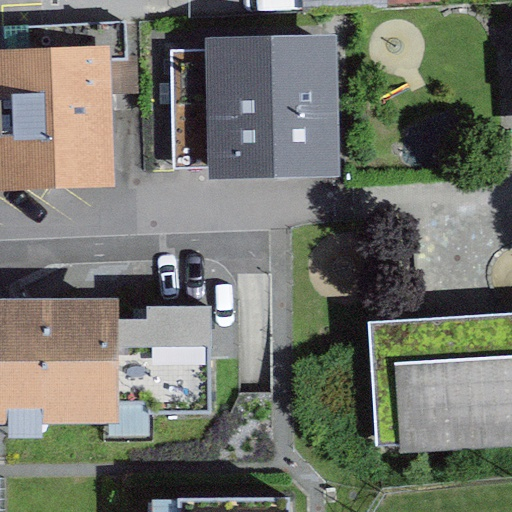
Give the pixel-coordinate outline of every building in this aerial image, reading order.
[(306,0),(308,19),(396,11),(394,0),(306,0)] [(344,43),(178,48),(182,186),(348,181),(344,43)] [(0,194),(128,195),(128,51),(0,50),(0,194)] [(135,323),(135,308),(0,305),(0,421),(133,424),(134,404),(135,323)] [(162,324),(135,323),(134,404),(223,405),(224,313),(162,311),(162,324)] [(511,312),(384,319),(390,463),(511,457),(511,312)]
